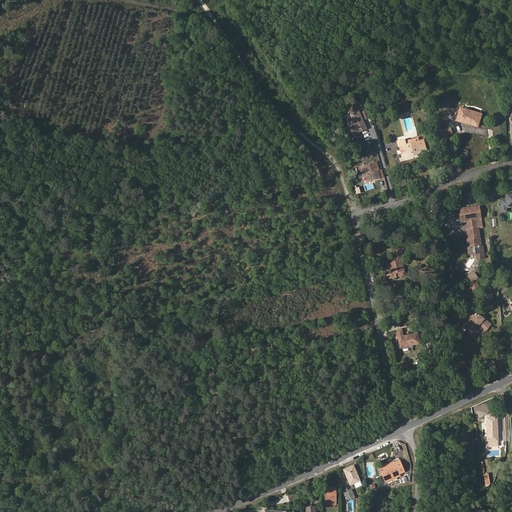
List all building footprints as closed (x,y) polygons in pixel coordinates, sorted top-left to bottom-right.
[(469,91),(467,80),(455,83),(457,92),(464,90),(464,92),(469,91)] [(455,82),(448,84),(448,82),(441,84),(442,90),(444,96),(449,95),(449,96),(454,95),(453,94),(457,93),(457,92),(455,83),(455,82)] [(444,96),(442,90),(435,91),(437,101),(445,99),(444,96)] [(476,125),(480,112),(459,106),(459,107),(456,117),(455,120),(463,123),(463,121),(476,125)] [(367,128),(359,110),(349,114),(353,124),(348,126),(352,135),(367,128)] [(476,125),(463,121),(463,123),(478,127),(482,113),(480,112),(476,125)] [(452,133),(450,126),(437,129),(439,137),(452,133)] [(426,150),(423,140),(411,143),(410,139),(405,141),(404,139),(397,141),(398,146),(399,146),(402,157),(404,156),(404,157),(422,152),(422,151),(426,150)] [(383,177),(382,170),(379,170),(377,162),(359,167),(362,175),(365,174),(366,180),(373,178),(374,179),(383,177)] [(511,192),(504,192),(504,198),(499,198),(500,212),(507,212),(507,207),(511,207),(511,206),(511,205),(511,192)] [(481,218),(479,204),(457,208),(460,221),(466,220),(481,218)] [(483,228),(481,218),(466,220),(468,229),(478,227),(479,228),(483,228)] [(485,258),(483,245),(481,246),(479,228),(478,227),(468,229),(466,229),(467,237),(467,239),(466,239),(468,255),(475,253),(476,259),(485,258)] [(403,271),(401,261),(402,260),(400,251),(402,250),(407,249),(406,243),(392,246),(395,257),(387,259),(389,268),(391,267),(392,273),(387,274),(388,279),(396,277),(395,273),(399,272),(400,276),(400,277),(406,275),(404,270),(403,271)] [(478,278),(474,272),(467,276),(471,282),(478,278)] [(480,286),(477,281),(470,285),(473,290),(480,286)] [(464,295),(461,290),(453,295),(457,300),(464,295)] [(485,301),(493,300),(492,293),(484,294),(485,301)] [(415,307),(413,300),(406,303),(408,309),(415,307)] [(491,324),(476,312),(465,326),(472,332),(477,326),(484,332),(491,324)] [(400,347),(420,343),(417,333),(403,336),(401,329),(397,330),(400,347)] [(498,441),(497,416),(486,417),(487,434),(488,434),(488,441),(498,441)] [(404,471),(399,460),(394,462),(394,461),(379,468),(383,478),(385,481),(400,475),(399,474),(404,471)] [(360,480),(353,465),(344,469),(350,484),(360,480)] [(336,504),(335,487),(326,487),(326,497),(327,497),(327,499),(327,504),(336,504)] [(354,497),(351,489),(344,493),(347,500),(354,497)]
